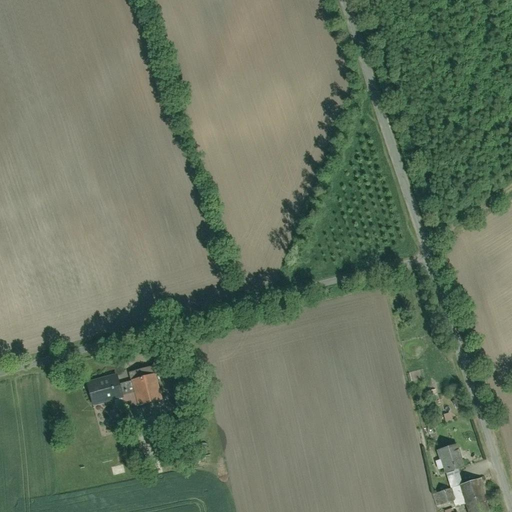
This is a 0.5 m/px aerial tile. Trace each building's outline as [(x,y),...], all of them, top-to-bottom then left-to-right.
[(161,402),(153,375),(129,383),(138,409),(161,402)] [(114,376),(86,384),(93,406),(121,398),(114,376)] [(437,389),(430,391),(431,397),(438,395),(437,389)] [(453,412),(447,414),(449,422),(455,421),(453,412)] [(467,467),(461,445),(441,451),(448,473),(459,470),(467,467)] [(448,473),(452,488),(463,484),(459,470),(448,473)] [(493,511),(484,478),(463,484),(469,503),(471,511),(493,511)] [(458,506),(469,503),(463,484),(452,488),(456,501),(458,506)] [(456,501),(452,488),(434,493),(438,507),(456,501)]
